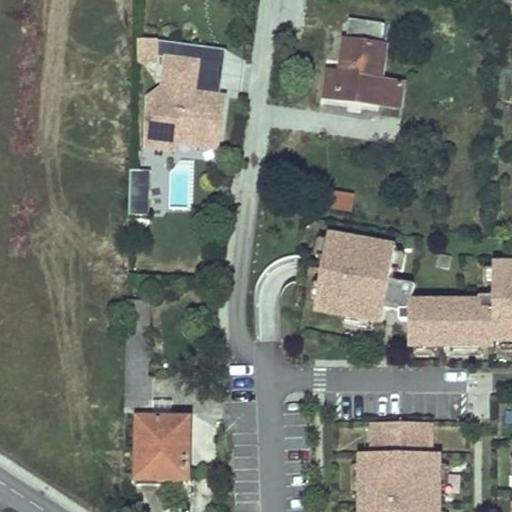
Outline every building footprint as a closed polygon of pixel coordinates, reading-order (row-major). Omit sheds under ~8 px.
[(401,107),(404,84),(383,80),(387,47),(383,46),(385,25),(350,20),(347,41),(344,41),(340,72),(329,71),(325,97),(401,107)] [(159,58),(159,42),(139,41),(138,63),(159,64),(159,58)] [(221,96),(227,51),(159,42),(159,58),(168,59),(168,57),(200,63),(195,93),(195,98),(205,99),(205,94),(221,96)] [(218,150),(226,98),(221,96),(205,94),(205,99),(195,98),(195,93),(200,63),(168,57),(168,59),(164,88),(150,99),(148,147),(175,151),(176,144),(177,137),(196,139),(195,146),(218,150)] [(195,146),(196,139),(177,137),(176,144),(195,146)] [(152,191),(152,171),(132,171),(131,191),(152,191)] [(151,199),(152,191),(131,191),(131,198),(151,199)] [(351,207),(353,195),(337,193),(334,208),(351,211),(351,207)] [(151,217),(151,199),(131,198),(130,216),(151,217)] [(396,244),(327,233),(312,315),(379,328),(384,310),(398,314),(407,313),(410,302),(414,288),(389,282),(396,244)] [(407,313),(398,314),(398,324),(407,324),(408,352),(414,352),(414,356),(432,357),(432,352),(450,352),(451,358),(481,358),(480,353),(494,352),(494,347),(500,347),(501,352),(511,351),(511,263),(493,264),(492,272),(487,271),(487,287),(491,288),(492,298),(478,298),(478,302),(410,302),(407,313)] [(189,481),(190,421),(172,420),(172,403),(152,402),(152,378),(147,378),(149,340),(150,303),(128,302),(126,414),(140,414),(139,486),(182,487),(183,481),(189,481)] [(433,427),(371,429),(372,462),(358,462),(357,471),(351,471),(352,502),(357,501),(357,511),(441,511),(441,500),(449,500),(448,473),(443,473),(441,464),(434,464),(433,427)]
